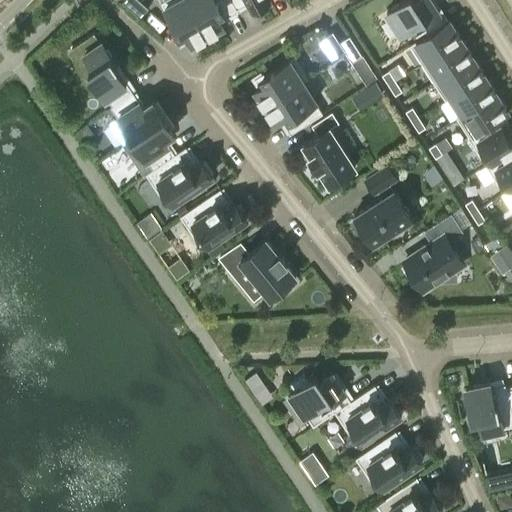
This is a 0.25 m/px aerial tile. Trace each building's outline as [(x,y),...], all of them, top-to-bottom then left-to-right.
[(140,0),(123,0),(140,16),(148,7),(140,0)] [(195,44),(209,36),(188,0),(163,0),(161,2),(178,32),(176,34),(181,43),(189,39),(191,43),(194,41),(195,44)] [(188,0),(209,36),(222,29),(221,26),(224,24),(222,20),(238,11),(237,9),(231,0),(188,0)] [(231,0),(237,9),(249,2),(254,11),(266,4),(265,2),(267,0),(231,0)] [(416,23),(423,35),(445,21),(430,0),(403,0),(387,11),(401,33),(416,23)] [(409,44),(421,63),(461,38),(448,19),(445,21),(423,35),(409,44)] [(349,34),(339,41),(352,61),(362,54),(349,34)] [(421,63),(433,81),(472,56),(461,38),(421,63)] [(102,91),(112,105),(112,106),(133,92),(116,66),(118,64),(102,41),(84,54),(93,67),(88,70),(90,74),(85,78),(96,94),(102,91)] [(366,60),(362,54),(352,61),(356,66),(366,60)] [(255,93),(263,106),(289,89),(289,90),(295,86),(303,81),(309,77),(295,55),(265,74),(263,72),(254,78),(259,86),(255,88),(257,91),(255,93)] [(446,101),(452,97),(451,96),(484,74),(472,56),(433,81),(446,101)] [(382,74),(389,84),(395,80),(389,70),(382,74)] [(496,93),(484,74),(451,96),(452,97),(463,114),(496,93)] [(374,99),(383,93),(375,80),(366,86),(374,99)] [(402,90),(395,80),(389,84),(395,94),(402,90)] [(295,86),(289,90),(289,89),(263,106),(271,119),(273,117),(275,120),(280,117),(290,133),(323,112),(303,81),(295,86)] [(123,143),(129,139),(166,114),(157,102),(155,103),(153,101),(144,107),(133,92),(112,106),(112,105),(111,106),(118,117),(109,122),(123,143)] [(468,137),(502,115),(508,111),(496,93),(463,114),(456,118),(468,136),(467,136),(468,137)] [(406,111),(412,121),(419,116),(412,106),(406,111)] [(317,133),(303,142),(311,154),(309,154),(317,167),(318,166),(330,183),(355,167),(329,127),(339,121),(331,110),(310,123),(317,133)] [(174,127),(166,114),(129,139),(123,143),(144,174),(146,173),(153,168),(175,153),(164,138),(174,131),(172,129),(174,127)] [(468,137),(486,165),(511,148),(511,124),(509,126),(502,115),(468,137)] [(425,126),(419,116),(412,121),(419,131),(425,126)] [(429,147),(435,157),(442,152),(436,142),(429,147)] [(153,168),(146,173),(168,206),(191,191),(192,193),(204,185),(202,183),(212,176),(211,174),(213,172),(205,160),(203,162),(201,160),(197,162),(186,146),(175,153),(153,168)] [(504,193),(510,189),(511,187),(511,148),(486,165),(504,193)] [(449,163),(442,152),(435,157),(442,167),(449,163)] [(380,197),(354,214),(373,243),(413,217),(394,189),(393,189),(389,182),(396,178),(388,164),(365,179),(374,192),(376,191),(380,197)] [(245,216),(247,214),(239,203),(237,204),(235,202),(231,205),(220,188),(180,215),(202,248),(205,246),(218,238),(225,233),(227,235),(238,227),(237,225),(247,218),(245,216)] [(465,203),(472,213),(479,209),(472,198),(465,203)] [(485,219),(479,209),(472,213),(478,223),(485,219)] [(147,237),(159,229),(148,213),(137,221),(147,237)] [(423,288),(434,281),(456,280),(456,267),(463,262),(448,240),(462,231),(450,213),(424,230),(432,242),(404,260),(410,268),(406,270),(414,283),(418,281),(423,288)] [(491,252),(501,245),(496,236),(484,244),(490,253),(491,252)] [(239,241),(218,255),(234,274),(245,265),(268,295),(280,285),(283,288),(297,277),(284,261),(286,260),(278,250),(276,252),(264,237),(247,251),(239,241)] [(222,245),(218,238),(205,246),(209,253),(222,245)] [(501,245),(491,252),(502,270),(511,263),(511,254),(505,243),(501,245)] [(263,381),(256,371),(244,378),(251,389),(263,381)] [(313,425),(334,411),(351,400),(331,371),(319,378),(316,374),(307,380),(304,374),(290,383),(294,389),(290,391),(313,425)] [(511,425),(511,412),(507,389),(506,383),(483,388),(482,383),(466,386),(467,393),(465,394),(469,413),(472,413),(473,417),(478,416),(481,432),(511,425)] [(375,384),(351,400),(334,411),(357,444),(380,428),(381,430),(393,422),(391,420),(401,414),(400,411),(402,410),(394,398),(392,400),(390,397),(386,400),(375,384)] [(412,467),(422,460),(420,457),(423,456),(415,444),(413,446),(411,443),(407,446),(396,430),(355,457),(378,490),(401,474),(402,477),(414,469),(412,467)] [(371,434),(357,443),(362,449),(375,440),(371,434)] [(322,464),(309,472),(315,481),(328,473),(322,464)] [(488,491),(505,487),(502,471),(484,475),(488,491)] [(427,493),(416,476),(376,503),(381,511),(434,511),(443,506),(441,504),(443,502),(435,491),(433,492),(432,490),(427,493)]
